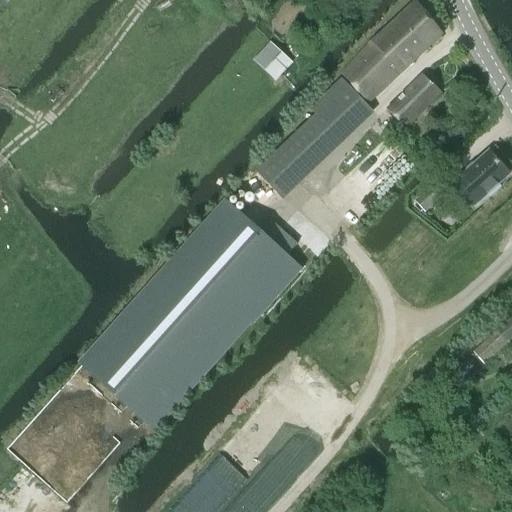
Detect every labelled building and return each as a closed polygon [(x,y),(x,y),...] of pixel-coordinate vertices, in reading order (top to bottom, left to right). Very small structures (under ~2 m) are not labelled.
[(344,77),(370,104),(444,34),(417,7),(344,77)] [(253,61),(276,83),(293,65),(270,43),(253,61)] [(389,112),(407,129),(441,94),(423,77),(389,112)] [(343,81),(328,95),(353,122),(368,107),(361,100),(343,81)] [(353,122),(328,95),(310,112),(318,120),(258,174),(281,199),(375,115),(368,107),(353,122)] [(474,168),(463,177),(476,193),(487,184),(491,189),(507,176),(489,153),(472,166),(474,168)] [(437,183),(416,203),(425,213),(447,194),(437,183)] [(227,204),(82,365),(153,429),(249,322),(252,325),(302,271),(286,257),(297,246),(271,222),(260,234),(227,204)] [(511,321),(475,356),(486,368),(509,346),(508,345),(511,341),(511,321)] [(465,362),(449,380),(451,381),(462,392),(479,374),(467,363),(465,362)]
